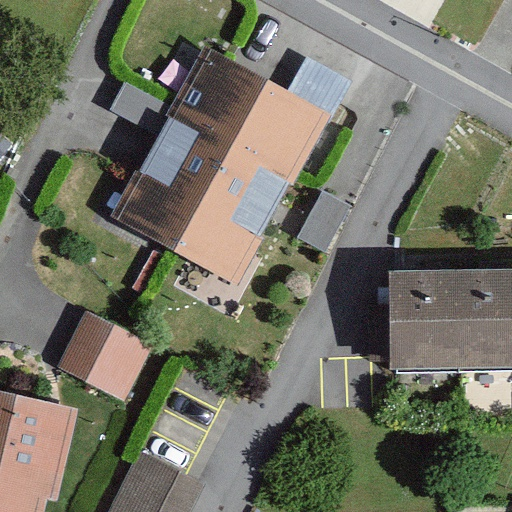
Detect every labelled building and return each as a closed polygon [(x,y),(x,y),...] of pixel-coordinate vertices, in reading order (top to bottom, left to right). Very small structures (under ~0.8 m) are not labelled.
[(346,139),(217,71),(115,264),(244,332),(346,139)] [(511,306),(395,309),(397,418),(511,415),(511,306)] [(165,366),(96,332),(62,402),(131,435),(165,366)] [(72,511),(85,436),(0,422),(0,511),(72,511)] [(216,511),(225,495),(165,464),(139,511),(216,511)]
